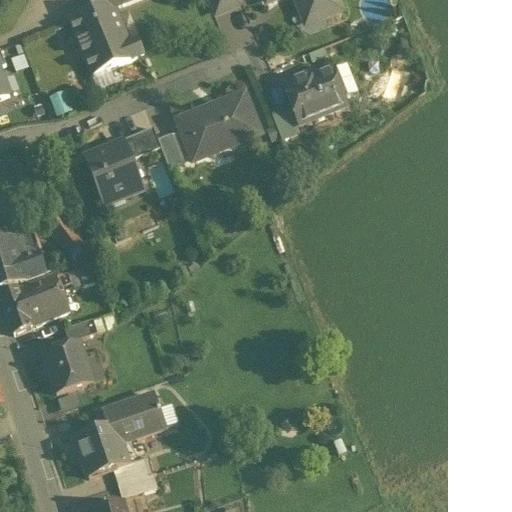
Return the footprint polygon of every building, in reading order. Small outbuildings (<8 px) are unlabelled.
[(122,8),(142,0),(84,0),(90,14),(114,5),(116,11),(122,8)] [(241,0),(209,0),(219,21),(245,10),(241,0)] [(262,0),(265,8),(286,0),(293,0),(305,31),(348,14),(342,0),(262,0)] [(69,23),(92,81),(147,59),(138,37),(134,38),(122,8),(116,11),(114,5),(90,14),(69,23)] [(336,68),(285,88),(301,129),(352,109),(336,68)] [(0,74),(0,103),(10,100),(0,74)] [(248,92),(176,120),(180,132),(192,163),(194,168),(267,139),(248,92)] [(129,146),(136,161),(163,151),(159,141),(155,130),(128,141),(129,146)] [(192,163),(180,132),(159,141),(163,151),(171,171),(192,163)] [(129,146),(86,163),(105,211),(148,194),(136,161),(129,146)] [(60,224),(49,233),(70,259),(82,249),(60,224)] [(14,231),(0,235),(0,291),(51,275),(42,249),(22,255),(14,231)] [(51,275),(0,291),(0,294),(14,335),(72,315),(58,272),(51,275)] [(66,332),(71,346),(80,343),(98,337),(94,323),(66,332)] [(42,356),(56,398),(94,386),(80,343),(71,346),(42,356)] [(75,396),(57,403),(61,414),(79,407),(75,396)] [(103,417),(107,432),(115,429),(121,447),(136,441),(137,443),(166,433),(161,418),(161,414),(160,414),(155,399),(103,417)] [(115,429),(107,432),(76,443),(76,445),(82,443),(86,457),(81,459),(89,483),(114,474),(128,469),(128,467),(121,447),(115,429)] [(0,511),(6,511),(0,493),(0,476),(12,473),(3,450),(0,450),(0,511)]
